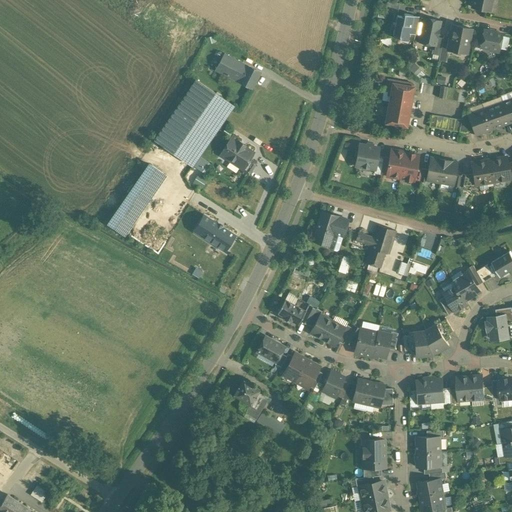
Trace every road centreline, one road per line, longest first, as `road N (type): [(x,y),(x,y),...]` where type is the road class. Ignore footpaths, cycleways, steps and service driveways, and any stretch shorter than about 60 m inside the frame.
road 1 (tertiary): [(352,0),(317,127),(241,308)]
road 2 (tertiary): [(241,308),(116,499)]
road 3 (residential): [(241,308),(341,361),(400,369)]
road 4 (residential): [(400,369),(406,511)]
road 5 (unclassified): [(116,499),(0,426)]
road 6 (residential): [(511,139),(455,149),(423,143),(429,108)]
